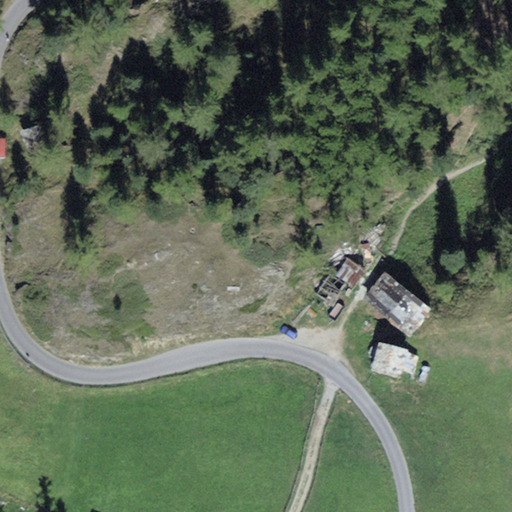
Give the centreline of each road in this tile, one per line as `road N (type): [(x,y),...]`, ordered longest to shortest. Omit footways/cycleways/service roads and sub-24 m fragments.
road 1 (unclassified): [(406,511),(405,484),(371,408),(303,354),(235,348),(117,375),(77,375),(38,358),(16,334),(0,292)]
road 2 (track): [(293,511),(332,370)]
